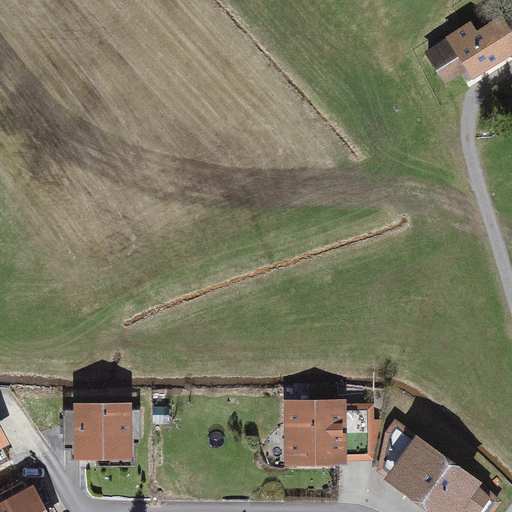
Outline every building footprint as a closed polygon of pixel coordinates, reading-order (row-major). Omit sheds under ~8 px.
[(511,65),(511,44),(498,23),(479,36),(470,22),(421,54),(447,94),(466,82),(473,91),(511,65)] [(138,401),(78,403),(80,468),(141,466),(138,401)] [(371,401),(286,402),(286,472),(379,469),(380,426),(371,426),(371,401)] [(0,417),(0,452),(15,444),(0,417)] [(483,479),(416,431),(383,476),(433,511),(463,511),(465,510),(467,511),(479,511),(492,494),(479,484),(483,479)] [(49,511),(36,488),(0,506),(0,511),(49,511)]
